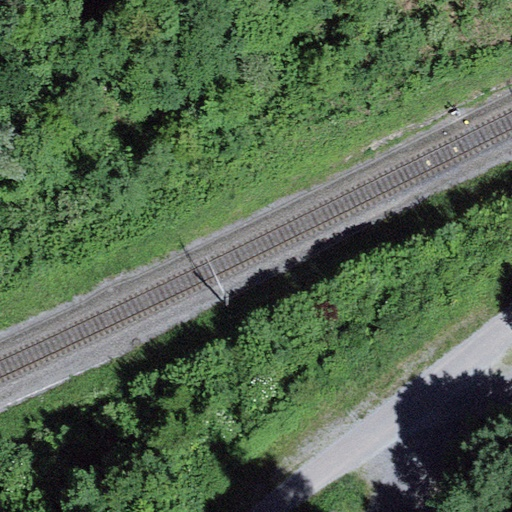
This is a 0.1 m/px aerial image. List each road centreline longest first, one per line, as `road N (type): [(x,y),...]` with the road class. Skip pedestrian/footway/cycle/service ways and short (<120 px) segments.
road 1 (track): [(511,319),(411,402),(407,462),(385,511)]
road 2 (track): [(273,511),(411,402)]
